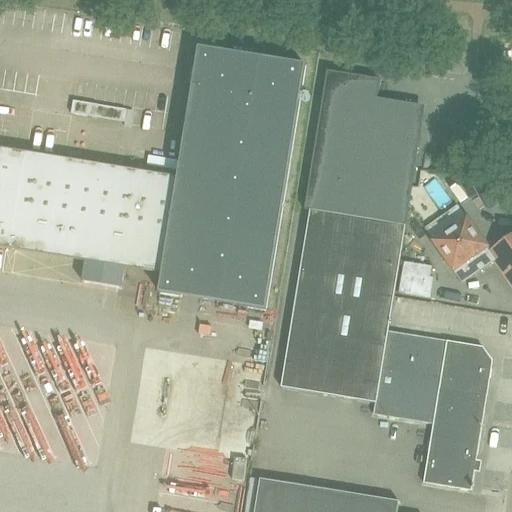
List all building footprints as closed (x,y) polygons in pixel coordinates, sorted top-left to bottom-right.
[(0,247),(87,262),(83,283),(122,290),(126,268),(164,274),(160,294),(267,311),(306,66),(200,49),(178,178),(0,149),(0,247)] [(389,332),(406,226),(423,123),(409,104),(391,118),(378,100),(381,80),(328,72),(306,210),(311,211),(282,388),(376,404),(374,415),(434,425),(424,484),(472,492),(493,362),(483,348),(389,332)] [(86,116),(88,104),(74,101),(72,114),(86,116)] [(511,235),(491,251),(468,219),(434,242),(463,283),(495,261),(511,284),(511,235)] [(434,264),(406,259),(400,291),(432,296),(436,275),(432,274),(434,264)] [(261,480),(255,511),(398,511),(400,502),(261,480)]
